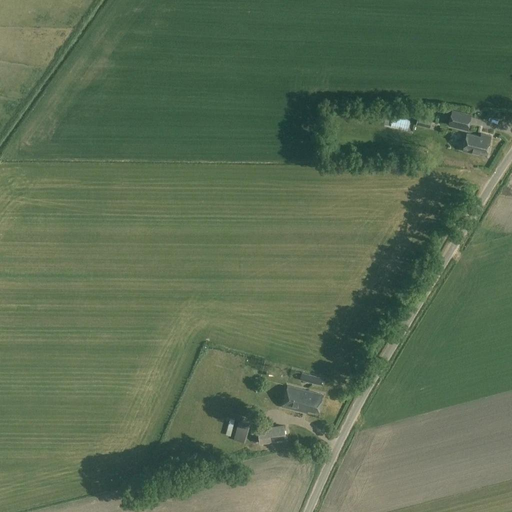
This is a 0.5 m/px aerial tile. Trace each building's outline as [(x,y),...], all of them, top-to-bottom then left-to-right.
[(471,115),(451,110),(447,126),(467,130),(471,115)] [(491,136),(481,134),(480,137),(470,134),(465,152),(487,157),(491,136)] [(324,379),(308,375),(306,382),(322,386),(324,379)] [(322,395),(287,386),(282,406),(304,412),(305,409),(317,413),(322,395)] [(285,440),(283,426),(258,429),(260,443),(285,440)]
